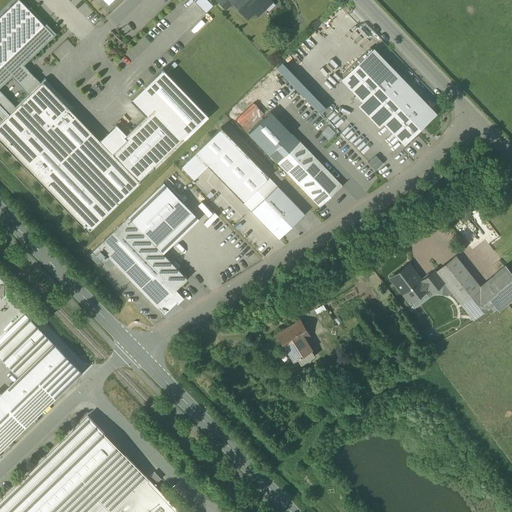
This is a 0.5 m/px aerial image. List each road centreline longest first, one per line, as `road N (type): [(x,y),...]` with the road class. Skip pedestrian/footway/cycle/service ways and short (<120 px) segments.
road 1 (residential): [(136,352),(212,296),(394,188),(472,114)]
road 2 (secondary): [(136,352),(291,511)]
road 3 (secondary): [(0,207),(136,352)]
road 4 (residential): [(87,383),(212,511)]
road 5 (residential): [(362,0),(472,114)]
road 6 (residential): [(0,467),(87,383)]
